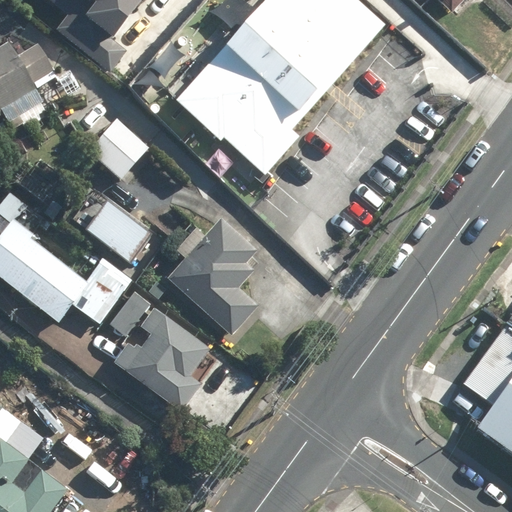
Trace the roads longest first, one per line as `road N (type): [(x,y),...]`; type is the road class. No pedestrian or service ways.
road 1 (tertiary): [(327,413),(511,159)]
road 2 (residential): [(327,413),(469,511)]
road 3 (tertiary): [(255,511),(327,413)]
